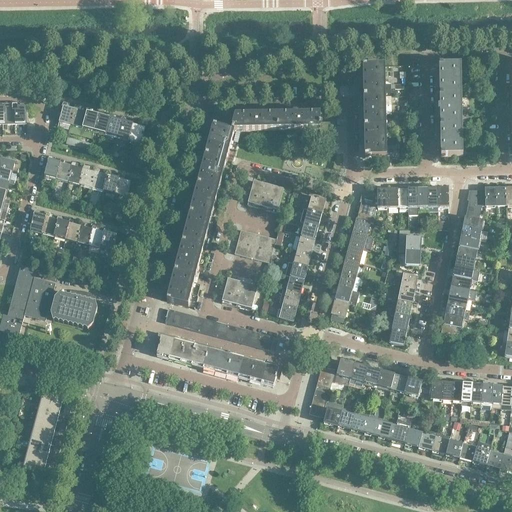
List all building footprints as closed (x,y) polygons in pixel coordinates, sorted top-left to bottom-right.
[(461,97),(461,81),(461,66),(442,67),(439,67),(439,97),(461,97)] [(385,98),(385,83),(384,68),(366,68),(362,68),(363,99),(385,98)] [(462,127),(461,112),(461,97),(439,97),(440,127),(462,127)] [(386,128),(385,113),(385,98),(363,99),(364,129),(386,128)] [(71,127),(75,111),(73,110),(66,108),(67,104),(64,103),(63,103),(61,107),(60,111),(62,111),(59,124),(71,127)] [(25,126),(25,109),(17,109),(17,106),(12,106),(12,109),(12,113),(15,113),(15,126),(25,126)] [(82,130),(86,114),(84,113),(77,111),(78,107),(75,106),(74,106),(74,107),(73,110),(75,111),(71,127),(82,130)] [(15,126),(15,113),(12,113),(12,109),(4,109),(5,126),(2,126),(3,132),(7,132),(7,126),(15,126)] [(98,117),(96,116),(89,114),(90,110),(87,109),(86,109),(86,110),(84,113),(86,114),(82,130),(94,133),(98,117)] [(105,136),(110,120),(107,119),(100,118),(101,113),(98,112),(98,113),(96,116),(98,117),(94,133),(105,136)] [(121,123),(119,122),(112,121),(113,116),(110,115),(109,116),(107,119),(110,120),(105,136),(117,139),(121,123)] [(312,131),(312,116),(301,116),(301,115),(296,115),(296,116),(285,116),(285,131),(312,131)] [(270,132),(270,116),(259,117),(259,116),(254,116),(254,117),(243,117),(243,132),(270,132)] [(320,131),(320,130),(320,124),(320,116),(312,116),(312,131),(319,131),(320,131)] [(243,132),(243,117),(235,117),(231,132),(233,133),(233,132),(243,132)] [(129,142),(133,126),(131,126),(124,124),(125,119),(122,118),(121,118),(121,119),(119,122),(121,123),(117,139),(129,142)] [(140,145),(145,129),(135,127),(136,122),(133,122),(132,122),(131,126),(133,126),(129,142),(140,145)] [(226,163),(233,135),(234,135),(234,133),(233,133),(231,132),(216,128),(213,127),(205,157),(226,163)] [(462,157),(462,142),(462,127),(440,127),(440,158),(444,158),(462,157)] [(386,159),(386,143),(386,128),(364,129),(364,159),(368,159),(386,159)] [(56,181),(60,165),(58,164),(51,163),(52,158),(49,157),(48,158),(47,161),(46,165),(48,165),(44,178),(56,181)] [(218,192),(226,163),(205,157),(197,186),(218,192)] [(0,171),(11,174),(14,164),(1,161),(2,159),(0,158),(0,171)] [(68,184),(72,168),(70,167),(63,166),(64,161),(61,160),(60,160),(60,161),(58,164),(60,165),(56,181),(68,184)] [(84,171),(81,171),(74,169),(75,164),(72,163),(72,164),(71,164),(70,167),(72,168),(68,184),(79,187),(84,171)] [(91,190),(95,174),(93,174),(86,172),(87,167),(84,167),(84,166),(83,167),(81,171),(84,171),(79,187),(91,190)] [(107,177),(105,177),(97,175),(99,170),(95,170),(93,174),(95,174),(91,190),(103,193),(107,177)] [(9,182),(11,174),(0,171),(0,181),(9,184),(8,186),(14,188),(15,183),(9,182)] [(114,196),(118,180),(116,180),(109,178),(110,173),(107,173),(106,173),(105,177),(107,177),(103,193),(114,196)] [(126,200),(130,183),(121,181),(122,177),(119,176),(118,176),(116,180),(118,180),(114,196),(126,200)] [(8,186),(9,184),(0,181),(0,192),(6,194),(8,186)] [(265,199),(268,186),(253,183),(250,195),(258,197),(265,199)] [(211,221),(218,192),(197,186),(190,215),(211,221)] [(280,202),(283,190),(268,186),(265,199),(272,201),(280,202)] [(495,208),(495,190),(485,191),(485,194),(485,208),(495,208)] [(505,207),(505,190),(495,190),(495,208),(505,207)] [(448,209),(448,191),(437,192),(438,209),(448,209)] [(4,201),(6,194),(0,192),(0,202),(3,203),(3,206),(8,207),(10,202),(4,201)] [(398,209),(397,192),(387,193),(388,210),(398,209)] [(408,209),(407,192),(397,192),(398,209),(408,209)] [(418,209),(417,192),(407,192),(408,209),(418,209)] [(428,209),(427,192),(417,192),(418,209),(428,209)] [(438,209),(437,192),(427,192),(428,209),(438,209)] [(388,210),(387,193),(377,193),(377,196),(377,210),(388,210)] [(485,208),(485,194),(470,194),(468,208),(481,210),(481,208),(485,208)] [(254,209),(258,197),(250,195),(247,207),(254,209)] [(377,210),(377,196),(363,196),(360,210),(372,213),(373,210),(377,210)] [(262,211),(265,199),(258,197),(254,209),(262,211)] [(321,215),(325,201),(312,198),(308,212),(321,215)] [(269,213),(272,201),(265,199),(262,211),(269,213)] [(277,215),(280,202),(272,201),(269,213),(277,215)] [(479,216),(481,210),(468,208),(467,214),(479,216)] [(371,219),(372,213),(360,210),(358,215),(371,219)] [(46,219),(44,218),(37,217),(38,212),(35,211),(34,212),(32,215),(32,219),(33,219),(30,232),(42,235),(46,219)] [(317,229),(321,215),(308,212),(305,225),(317,229)] [(53,238),(58,222),(55,221),(48,220),(50,215),(46,214),(46,215),(44,218),(46,219),(42,235),(53,238)] [(478,222),(479,216),(467,214),(465,219),(478,222)] [(203,250),(211,221),(190,215),(182,244),(203,250)] [(369,225),(371,219),(358,215),(357,221),(369,225)] [(69,225),(67,225),(60,223),(61,218),(58,217),(58,218),(57,218),(55,221),(58,222),(53,238),(65,241),(69,225)] [(482,223),(478,222),(465,219),(463,230),(480,233),(482,223)] [(77,244),(81,228),(79,228),(72,226),(73,221),(70,221),(69,221),(67,225),(69,225),(65,241),(77,244)] [(366,238),(369,225),(357,221),(353,235),(366,238)] [(93,231),(90,231),(83,229),(84,224),(81,224),(80,224),(79,228),(81,228),(77,244),(88,247),(93,231)] [(314,242),(317,229),(305,225),(301,239),(314,242)] [(100,250),(104,234),(102,234),(95,232),(96,228),(93,227),(92,227),(90,231),(93,231),(88,247),(100,250)] [(112,254),(116,238),(106,235),(108,231),(104,230),(102,234),(104,234),(100,250),(112,254)] [(478,243),(480,233),(463,230),(461,239),(478,243)] [(243,245),(247,233),(240,232),(237,244),(243,245)] [(249,247),(252,235),(247,233),(243,245),(249,247)] [(255,248),(258,236),(252,235),(249,247),(255,248)] [(362,252),(366,238),(353,235),(349,248),(362,252)] [(261,250),(264,237),(258,236),(255,248),(261,250)] [(266,251),(270,239),(264,237),(261,250),(266,251)] [(368,238),(365,248),(371,250),(374,240),(368,238)] [(273,253),(276,240),(270,239),(266,251),(273,253)] [(310,256),(314,242),(301,239),(298,252),(310,256)] [(419,254),(420,240),(407,239),(406,253),(419,254)] [(476,253),(478,243),(461,239),(459,249),(476,253)] [(197,273),(203,250),(182,244),(174,273),(198,279),(199,274),(197,273)] [(240,257),(243,245),(237,244),(234,256),(240,257)] [(246,259),(249,247),(243,245),(240,257),(246,259)] [(252,260),(255,248),(249,247),(246,259),(252,260)] [(258,262),(261,250),(255,248),(252,260),(258,262)] [(359,265),(362,252),(349,248),(346,262),(359,265)] [(474,262),(476,253),(459,249),(457,259),(474,262)] [(263,263),(266,251),(261,250),(258,262),(263,263)] [(269,265),(273,253),(266,251),(263,263),(269,265)] [(307,269),(310,256),(298,252),(294,266),(307,269)] [(419,269),(419,254),(406,253),(405,268),(419,269)] [(472,272),(474,262),(457,259),(455,269),(472,272)] [(355,279),(359,265),(346,262),(342,275),(355,279)] [(303,283),(307,269),(294,266),(291,279),(303,283)] [(34,278),(36,272),(21,268),(19,274),(34,278)] [(470,282),(472,272),(455,269),(453,279),(470,282)] [(188,306),(194,284),(196,285),(198,279),(174,273),(167,303),(170,304),(170,303),(188,308),(188,307),(188,306)] [(351,292),(355,279),(342,275),(339,289),(351,292)] [(414,293),(417,279),(404,276),(401,290),(414,293)] [(300,296),(303,283),(291,279),(287,293),(300,296)] [(468,292),(470,282),(453,279),(451,288),(468,292)] [(239,296),(242,284),(227,280),(224,293),(232,295),(239,296)] [(93,325),(97,310),(95,302),(95,300),(94,299),(94,298),(93,297),(92,296),(91,295),(89,294),(88,294),(86,293),(84,293),(82,292),(79,292),(77,292),(73,292),(69,292),(70,292),(71,296),(68,296),(66,296),(66,294),(64,295),(62,295),(61,293),(60,293),(55,299),(31,292),(32,287),(17,283),(9,313),(11,313),(9,319),(3,318),(0,329),(0,333),(19,338),(23,323),(21,322),(23,317),(24,317),(27,308),(51,314),(53,322),(55,321),(57,321),(58,323),(59,322),(61,323),(63,325),(64,323),(66,324),(68,326),(69,325),(71,325),(73,327),(74,326),(76,326),(78,328),(79,327),(81,328),(82,330),(84,328),(86,329),(87,331),(93,325)] [(254,300),(257,288),(242,284),(239,296),(247,298),(254,300)] [(466,302),(468,292),(451,288),(449,298),(466,302)] [(348,306),(351,292),(339,289),(335,302),(348,306)] [(411,307),(414,293),(401,290),(398,304),(411,307)] [(229,307),(232,295),(224,293),(221,305),(229,307)] [(296,310),(300,296),(287,293),(283,306),(296,310)] [(236,309),(239,296),(232,295),(229,307),(236,309)] [(243,311),(247,298),(239,296),(236,309),(243,311)] [(251,313),(254,300),(247,298),(243,311),(251,313)] [(464,311),(466,302),(449,298),(447,308),(464,311)] [(343,325),(348,306),(335,302),(330,321),(343,325)] [(408,320),(411,307),(398,304),(395,318),(408,320)] [(292,323),(296,310),(283,306),(280,320),(292,323)] [(462,321),(464,311),(447,308),(445,318),(462,321)] [(177,328),(181,314),(169,311),(165,325),(166,325),(177,328)] [(189,331),(192,317),(181,314),(177,328),(189,331)] [(200,334),(204,321),(192,317),(189,331),(200,334)] [(405,334),(408,320),(395,318),(393,331),(405,334)] [(460,331),(462,321),(445,318),(443,328),(460,331)] [(212,337),(215,324),(204,321),(200,334),(212,337)] [(223,340),(227,327),(215,324),(212,337),(223,340)] [(235,343),(239,330),(227,327),(223,340),(235,343)] [(458,341),(460,331),(443,328),(441,338),(458,341)] [(247,347),(250,333),(239,330),(235,343),(247,347)] [(403,348),(405,334),(393,331),(390,345),(403,348)] [(258,350),(262,336),(250,333),(247,347),(258,350)] [(168,361),(174,338),(158,334),(157,338),(161,339),(156,358),(168,361)] [(270,353),(273,339),(262,336),(258,350),(270,353)] [(180,364),(185,346),(186,342),(174,338),(168,361),(180,364)] [(282,353),(285,342),(279,341),(276,351),(282,353)] [(191,367),(197,345),(186,342),(185,346),(180,364),(191,367)] [(203,370),(208,352),(209,348),(197,345),(191,367),(203,370)] [(215,373),(221,351),(209,348),(208,352),(203,370),(215,373)] [(226,376),(231,358),(232,354),(221,351),(215,373),(226,376)] [(238,379),(244,357),(232,354),(231,358),(226,376),(238,379)] [(249,382),(254,364),(255,360),(244,357),(238,379),(249,382)] [(261,385),(267,363),(255,360),(254,364),(249,382),(261,385)] [(273,389),(278,370),(282,371),(283,367),(267,363),(261,385),(273,389)] [(337,373),(339,367),(323,363),(322,369),(334,372),(337,373)] [(350,380),(354,367),(340,363),(339,367),(337,373),(336,376),(350,380)] [(364,383),(367,370),(354,367),(350,380),(364,383)] [(333,378),(334,372),(322,369),(320,375),(333,378)] [(377,387),(381,374),(367,370),(364,383),(377,387)] [(391,391),(394,377),(381,374),(377,387),(391,391)] [(331,384),(333,378),(320,375),(319,381),(331,384)] [(404,394),(408,381),(394,377),(391,391),(404,394)] [(330,390),(331,384),(319,381),(317,386),(330,390)] [(418,398),(421,385),(408,381),(404,394),(418,398)] [(441,401),(442,384),(432,384),(431,401),(441,401)] [(451,402),(452,385),(442,384),(441,401),(451,402)] [(461,403),(462,386),(452,385),(451,402),(461,403)] [(328,396),(330,390),(317,386),(315,392),(328,396)] [(471,404),(472,387),(462,386),(461,403),(471,404)] [(481,405),(482,388),(472,387),(471,404),(481,405)] [(491,406),(492,389),(482,388),(481,405),(491,406)] [(501,406),(502,389),(492,389),(491,406),(501,406)] [(511,407),(511,390),(502,389),(501,406),(511,407)] [(326,401),(328,396),(315,392),(314,398),(326,401)] [(60,409),(63,399),(43,394),(40,403),(60,409)] [(325,407),(326,401),(314,398),(312,404),(325,407)] [(58,418),(60,409),(40,403),(38,413),(58,418)] [(324,410),(325,407),(312,404),(311,410),(323,413),(324,410)] [(322,418),(323,413),(311,410),(309,416),(322,419),(322,418)] [(337,427),(341,415),(327,411),(325,419),(324,424),(337,427)] [(55,427),(58,418),(38,413),(35,422),(55,427)] [(351,431),(354,418),(341,415),(337,427),(351,431)] [(364,434),(368,422),(354,418),(351,431),(364,434)] [(53,437),(55,427),(35,422),(33,431),(53,437)] [(378,438),(381,425),(368,422),(364,434),(378,438)] [(391,442),(395,429),(381,425),(378,438),(391,442)] [(405,445),(408,433),(395,429),(391,442),(405,445)] [(51,446),(53,437),(33,431),(30,441),(51,446)] [(418,449),(422,436),(408,433),(405,445),(418,449)] [(432,452),(435,440),(422,436),(418,449),(432,452)] [(445,456),(449,443),(435,440),(432,452),(445,456)] [(48,455),(51,446),(30,441),(28,450),(48,455)] [(459,459),(462,447),(449,443),(445,456),(459,459)] [(472,463),(476,450),(462,447),(459,459),(472,463)] [(46,464),(48,455),(28,450),(25,459),(46,464)] [(486,467),(489,454),(476,450),(472,463),(486,467)] [(499,470),(503,457),(489,454),(486,467),(499,470)] [(511,473),(511,459),(503,457),(499,470),(511,473)] [(43,474),(46,464),(25,459),(23,469),(43,474)]
